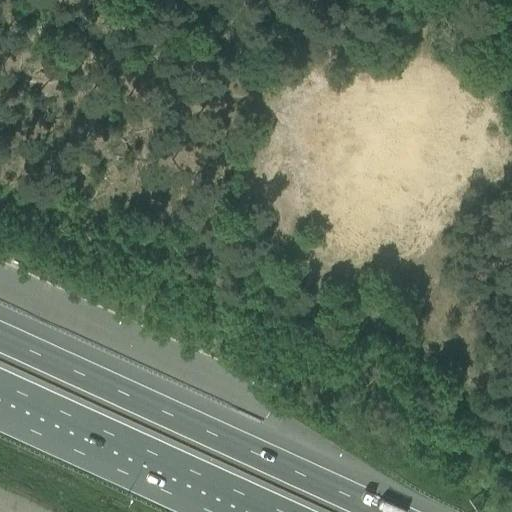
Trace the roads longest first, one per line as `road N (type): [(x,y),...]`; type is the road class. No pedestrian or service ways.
road 1 (motorway): [(381,511),(0,337)]
road 2 (motorway): [(0,384),(280,511)]
